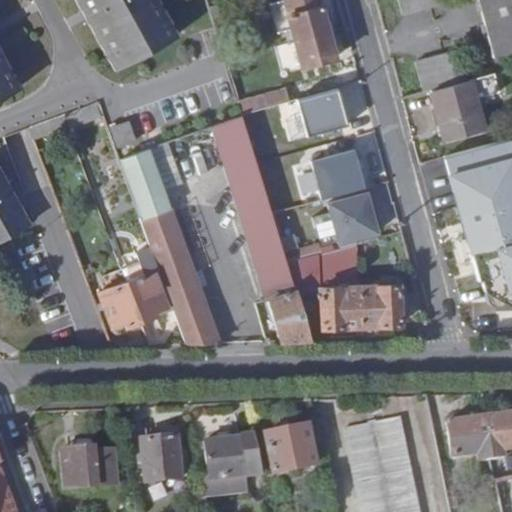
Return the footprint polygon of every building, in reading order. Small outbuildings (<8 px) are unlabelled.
[(84,0),(95,18),(122,68),(176,41),(153,0),(84,0)] [(286,14),(294,42),(329,33),(320,0),(286,0),(290,12),(286,14)] [(399,0),(404,13),(418,10),(434,6),(448,2),(446,0),(399,0)] [(511,0),(479,0),(494,57),(511,52),(511,0)] [(329,33),(294,42),(302,67),(335,59),(329,33)] [(415,61),(423,91),(431,89),(440,87),(455,83),(468,79),(461,49),(446,52),(431,57),(415,61)] [(0,97),(16,89),(0,58),(0,97)] [(440,87),(431,89),(446,140),(491,128),(482,97),(506,90),(501,70),(477,77),(468,79),(455,83),(440,87)] [(257,110),(242,114),(243,119),(246,127),(250,143),(265,139),(280,135),(296,131),(310,127),(324,123),(327,133),(354,126),(351,113),(346,98),(343,85),(316,93),(302,97),(290,100),(287,101),(272,106),(257,110)] [(287,89),(238,102),(242,114),(257,110),(272,106),(287,101),(290,100),(287,89)] [(65,115),(70,129),(105,116),(100,103),(65,115)] [(30,129),(35,141),(70,129),(65,115),(30,129)] [(215,128),(217,136),(246,127),(243,119),(215,128)] [(132,124),(113,130),(120,150),(139,144),(132,124)] [(217,136),(265,301),(268,300),(295,292),(286,262),(283,254),(271,213),(263,186),(250,143),(246,127),(217,136)] [(511,142),(511,137),(442,156),(475,275),(496,299),(511,304),(511,165),(510,159),(511,158),(511,142)] [(169,143),(155,148),(170,189),(184,185),(169,143)] [(271,213),(371,186),(360,145),(333,153),(335,164),(263,186),(271,213)] [(141,219),(170,208),(150,150),(121,162),(141,219)] [(0,175),(0,238),(25,226),(0,175)] [(189,204),(178,206),(183,228),(194,226),(189,204)] [(174,310),(187,344),(219,343),(170,208),(141,219),(160,270),(172,305),(174,310)] [(283,254),(286,262),(311,255),(323,253),(321,244),(283,254)] [(295,292),(295,294),(319,288),(311,255),(286,262),(295,292)] [(160,270),(127,282),(142,321),(158,316),(156,311),(172,305),(160,270)] [(127,328),(142,323),(142,321),(127,282),(99,292),(113,327),(125,323),(127,328)] [(359,327),(360,337),(380,336),(380,326),(400,325),(398,285),(358,287),(359,327)] [(322,329),(359,327),(358,287),(319,288),(322,329)] [(268,300),(280,340),(308,339),(295,294),(295,292),(268,300)] [(158,316),(174,310),(172,305),(156,311),(158,316)] [(511,411),(486,415),(492,460),(506,459),(504,451),(511,450),(511,411)] [(492,460),(486,415),(449,418),(454,458),(477,454),(477,462),(492,460)] [(399,417),(372,422),(343,427),(346,442),(349,457),(352,471),(355,482),(358,495),(361,510),(360,511),(419,511),(420,511),(416,498),(413,484),(411,472),(408,459),(405,445),(402,430),(399,417)] [(270,472),(315,463),(308,424),(262,433),(270,472)] [(262,473),(253,434),(204,441),(209,476),(203,477),(207,496),(246,493),(245,474),(262,473)] [(182,478),(178,435),(142,439),(146,482),(182,478)] [(62,490),(117,486),(113,446),(92,447),(92,441),(86,439),(75,440),(73,442),(73,450),(59,450),(62,490)] [(0,511),(12,511),(15,511),(0,470),(0,511)] [(511,511),(511,476),(495,478),(501,511),(511,511)]
